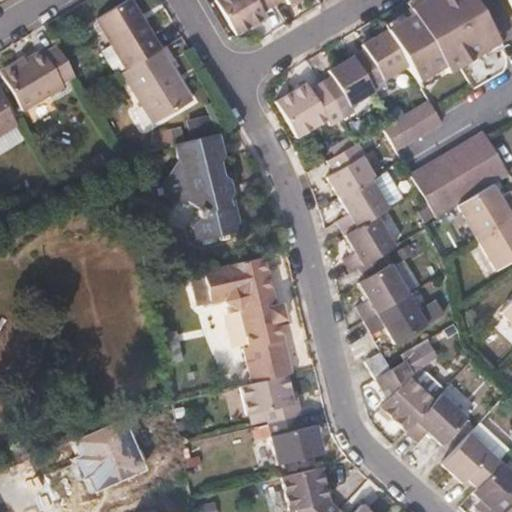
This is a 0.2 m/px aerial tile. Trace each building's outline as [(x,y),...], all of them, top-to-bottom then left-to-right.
[(122,66),(157,45),(128,0),(117,0),(92,16),(122,66)] [(260,8),(272,1),(270,0),(217,0),(235,31),(263,14),(260,8)] [(410,13),(384,28),(406,64),(416,81),(441,65),(445,72),(496,41),(472,0),(415,0),(406,6),(410,13)] [(406,64),(384,28),(359,43),(361,47),(349,55),(372,91),(383,84),(381,79),(406,64)] [(161,42),(157,45),(122,66),(117,70),(147,121),(183,101),(161,64),(170,58),(161,42)] [(73,79),(53,46),(41,53),(39,49),(0,72),(0,76),(20,110),(73,79)] [(328,74),(317,81),(340,119),(352,112),(348,106),(372,91),(349,55),(325,69),(328,74)] [(328,126),(340,119),(317,81),(306,87),(303,83),(274,101),(296,137),(324,120),(328,126)] [(434,110),(427,98),(389,120),(378,126),(391,149),(440,119),(434,110)] [(0,132),(14,124),(0,100),(0,132)] [(190,222),(235,211),(233,204),(227,202),(224,195),(229,188),(225,175),(218,171),(215,157),(220,152),(214,129),(169,141),(174,158),(160,181),(162,192),(174,200),(184,197),(195,204),(193,208),(195,215),(190,222)] [(455,203),(489,183),(504,174),(482,137),(477,130),(405,172),(414,187),(431,217),(455,203)] [(323,173),(335,193),(369,173),(373,170),(363,152),(365,151),(357,138),(353,141),(324,157),(331,167),(323,173)] [(121,153),(118,154),(122,178),(126,177),(121,153)] [(114,179),(122,178),(118,154),(109,159),(114,179)] [(383,167),(370,175),(384,201),(398,192),(383,167)] [(370,175),(369,173),(335,193),(345,209),(334,216),(342,230),(375,211),(386,204),(384,201),(370,175)] [(489,183),(455,203),(473,234),(511,210),(511,198),(506,189),(496,195),(489,183)] [(511,210),(473,234),(492,266),(510,255),(511,253),(511,210)] [(236,216),(235,211),(190,222),(194,238),(233,229),(232,222),(236,216)] [(393,242),(375,211),(342,230),(352,246),(340,253),(349,268),(355,264),(393,242)] [(57,246),(46,220),(32,227),(43,252),(57,246)] [(220,298),(224,300),(260,291),(259,287),(267,285),(259,253),(197,268),(204,298),(219,294),(220,298)] [(361,316),(405,290),(387,259),(362,275),(355,279),(365,295),(353,303),(361,316)] [(197,268),(185,271),(191,300),(204,298),(197,268)] [(270,299),(268,289),(260,291),(262,301),(270,299)] [(416,307),(405,290),(361,316),(370,330),(381,323),(390,339),(441,308),(433,296),(416,307)] [(511,290),(497,306),(511,319),(511,290)] [(262,301),(260,291),(224,300),(230,303),(233,302),(242,342),(237,344),(245,380),(282,371),(285,370),(275,323),(273,316),(279,316),(279,315),(278,310),(277,306),(276,302),(275,298),(270,299),(262,301)] [(403,356),(388,365),(373,376),(372,376),(383,396),(376,403),(402,428),(437,391),(444,383),(420,361),(427,355),(419,342),(416,344),(413,340),(398,349),(403,356)] [(373,376),(388,365),(377,347),(361,357),(373,376)] [(282,371),(245,380),(236,382),(243,411),(261,407),(263,420),(298,412),(295,399),(288,400),(282,371)] [(462,415),(437,391),(402,428),(414,440),(424,430),(437,442),(462,415)] [(298,412),(263,420),(273,462),(320,452),(313,421),(301,424),(298,412)] [(498,459),(509,448),(478,419),(437,462),(458,482),(464,475),(474,485),(498,459)] [(423,437),(414,447),(433,463),(441,453),(423,437)] [(511,499),(511,471),(498,459),(474,485),(468,492),(486,508),(493,502),(501,511),(511,499)] [(331,511),(336,508),(325,498),(317,464),(275,474),(284,509),(294,507),(295,511),(331,511)] [(511,511),(511,499),(501,511),(500,511),(511,511)] [(339,511),(336,508),(331,511),(368,511),(358,502),(348,511),(339,511)]
